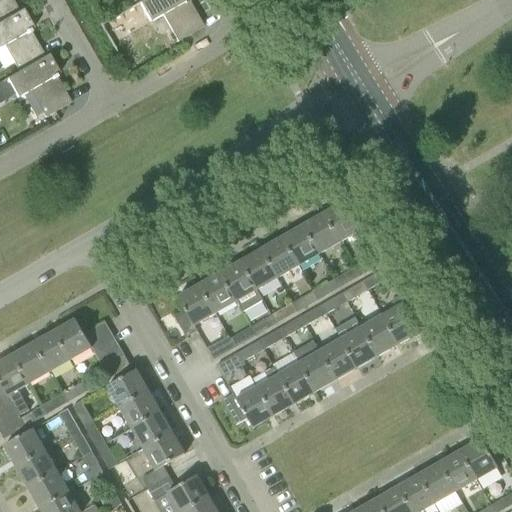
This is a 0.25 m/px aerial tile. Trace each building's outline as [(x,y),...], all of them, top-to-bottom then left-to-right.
[(0,0),(0,23),(19,12),(12,0),(0,0)] [(178,42),(181,41),(204,28),(188,0),(145,0),(139,3),(150,22),(162,15),(178,42)] [(19,72),(45,57),(26,24),(29,22),(22,10),(19,12),(0,23),(0,47),(4,45),(19,72)] [(45,118),(49,116),(71,103),(52,69),(55,67),(48,55),(45,57),(19,72),(0,83),(0,103),(15,95),(17,98),(30,91),(45,118)] [(325,214),(342,243),(363,231),(346,202),(325,214)] [(321,255),(342,243),(325,214),(304,226),(321,255)] [(300,267),(321,255),(304,226),(283,238),(300,267)] [(279,279),(300,267),(283,238),(262,250),(279,279)] [(258,291),(279,279),(262,250),(241,262),(258,291)] [(356,268),(362,277),(382,265),(377,256),(356,268)] [(237,303),(258,291),(241,262),(220,274),(237,303)] [(336,280),(341,288),(362,277),(356,268),(336,280)] [(364,282),(369,290),(390,279),(385,270),(364,282)] [(216,314),(237,303),(220,274),(199,286),(216,314)] [(315,292),(320,300),(341,288),(336,280),(315,292)] [(344,294),(349,302),(369,290),(364,282),(344,294)] [(195,326),(216,314),(199,286),(179,298),(186,311),(175,317),(187,338),(198,332),(195,326)] [(294,304),(299,312),(320,300),(315,292),(294,304)] [(415,323),(423,318),(409,293),(391,303),(395,310),(384,316),(400,345),(421,333),(415,323)] [(323,306),(328,314),(349,302),(344,294),(323,306)] [(274,315),(279,324),(299,312),(294,304),(274,315)] [(320,327),(317,321),(328,314),(323,306),(301,318),(306,327),(309,333),(320,327)] [(256,337),(279,324),(274,315),(262,322),(257,314),(246,320),(251,328),(256,337)] [(379,357),(400,345),(384,316),(363,328),(379,357)] [(281,329),(286,338),(306,327),(301,318),(281,329)] [(93,349),(90,345),(76,320),(55,332),(72,361),(93,349)] [(105,323),(84,335),(90,345),(111,333),(105,323)] [(231,340),(236,349),(256,337),(251,328),(231,340)] [(358,369),(379,357),(363,328),(342,340),(358,369)] [(261,341),(265,350),(286,338),(281,329),(261,341)] [(51,374),(72,361),(55,332),(34,344),(51,374)] [(111,333),(90,345),(93,349),(98,358),(118,345),(111,333)] [(236,349),(231,340),(229,337),(208,350),(214,361),(236,349)] [(337,381),(358,369),(342,340),(321,352),(337,381)] [(239,353),(244,362),(265,350),(261,341),(239,353)] [(30,386),(51,374),(34,344),(13,356),(30,386)] [(124,356),(118,345),(98,358),(103,368),(124,356)] [(316,393),(337,381),(321,352),(300,364),(316,393)] [(245,365),(244,362),(239,353),(217,366),(224,377),(245,365)] [(6,394),(13,406),(18,416),(19,417),(30,411),(19,392),(30,386),(13,356),(0,363),(0,382),(1,384),(6,394)] [(131,367),(124,356),(103,368),(110,379),(131,367)] [(295,405),(316,393),(300,364),(279,376),(295,405)] [(274,417),(295,405),(279,376),(275,368),(265,374),(266,375),(261,377),(265,384),(258,388),(274,417)] [(120,408),(149,392),(137,371),(108,387),(120,408)] [(84,383),(73,389),(78,398),(88,391),(84,383)] [(253,429),(274,417),(258,388),(237,400),(234,395),(223,401),(237,426),(248,420),(253,429)] [(132,430),(161,413),(149,392),(120,408),(132,430)] [(0,413),(13,406),(6,394),(0,397),(0,413)] [(64,395),(53,401),(58,409),(68,403),(64,395)] [(85,428),(94,423),(82,402),(73,407),(85,428)] [(0,426),(18,416),(13,406),(0,413),(0,426)] [(36,411),(41,419),(48,415),(43,407),(42,407),(36,411)] [(72,437),(80,432),(68,410),(59,415),(72,437)] [(31,413),(21,419),(26,427),(36,422),(31,413)] [(144,451),(173,434),(161,413),(132,430),(144,451)] [(19,417),(18,416),(0,426),(0,431),(5,439),(26,427),(21,419),(19,417)] [(97,449),(106,444),(94,423),(85,428),(97,449)] [(17,468),(45,451),(34,430),(5,447),(17,468)] [(83,457),(92,452),(80,432),(72,437),(83,457)] [(148,490),(170,478),(164,467),(185,455),(173,434),(144,451),(156,471),(142,479),(148,490)] [(461,452),(478,481),(498,469),(482,440),(461,452)] [(109,470),(118,465),(106,444),(97,449),(109,470)] [(29,489),(58,472),(45,451),(17,468),(29,489)] [(457,493),(478,481),(461,452),(440,464),(457,493)] [(436,505),(457,493),(440,464),(419,476),(436,505)] [(41,510),(70,493),(58,472),(29,489),(41,510)] [(179,511),(183,511),(209,497),(197,476),(176,489),(170,478),(148,490),(155,502),(160,499),(168,493),(173,501),(179,511)] [(411,511),(422,511),(436,505),(419,476),(398,488),(411,511)] [(411,511),(398,488),(377,500),(384,511),(411,511)] [(99,511),(96,506),(88,510),(83,502),(77,505),(70,493),(41,510),(42,511),(99,511)] [(511,494),(494,505),(497,511),(501,511),(511,506),(511,494)] [(217,511),(209,497),(183,511),(217,511)] [(356,511),(384,511),(377,500),(356,511)]
